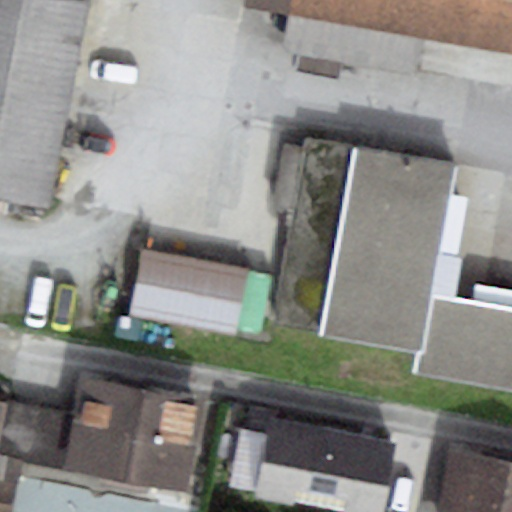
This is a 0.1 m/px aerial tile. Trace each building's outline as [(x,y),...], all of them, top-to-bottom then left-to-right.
[(95,0),(0,0),(0,207),(52,218),(95,0)] [(511,0),(248,0),(247,9),(511,55),(511,0)] [(458,169),(306,142),(304,150),(286,146),(275,206),(296,209),(275,325),(421,352),(417,373),(511,389),(511,307),(435,294),(458,169)] [(253,277),(148,260),(137,329),(241,345),(253,277)] [(73,415),(9,401),(0,441),(0,461),(66,476),(68,467),(182,492),(202,401),(82,376),(73,415)] [(0,441),(9,401),(0,399),(0,441)] [(273,411),(251,406),(247,426),(269,430),(256,495),(339,511),(382,511),(397,442),(272,417),(273,411)] [(511,511),(511,461),(449,450),(437,511),(511,511)] [(15,511),(22,484),(0,479),(0,511),(15,511)]
